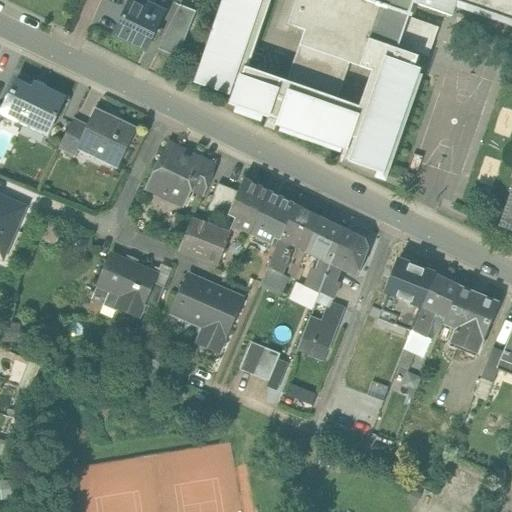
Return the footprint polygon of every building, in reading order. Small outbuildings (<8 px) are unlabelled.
[(164,12),(139,0),(131,0),(114,35),(146,51),(152,39),(154,40),(159,29),(157,28),(162,18),(164,12)] [(225,0),(197,83),(228,94),(232,83),(238,85),(231,105),(268,117),(268,116),(281,79),(247,68),(270,0),(225,0)] [(511,0),(295,0),(287,24),(304,30),(299,45),(360,66),(370,37),(398,47),(409,16),(411,17),(412,14),(410,13),(413,3),(451,17),(455,7),(511,26),(511,185),(498,226),(511,231),(511,0)] [(179,6),(159,49),(178,57),(195,13),(179,6)] [(398,47),(370,37),(360,66),(371,71),(359,107),(281,79),(268,116),(278,120),(277,124),(347,148),(351,137),(358,140),(350,162),(381,173),(418,69),(414,68),(418,56),(397,49),(398,47)] [(64,99),(34,84),(31,88),(15,81),(0,111),(0,112),(18,121),(21,115),(49,129),(64,99)] [(136,128),(95,109),(88,126),(80,142),(81,143),(77,150),(117,168),(136,128)] [(73,119),(58,149),(74,157),(77,150),(81,143),(80,142),(88,126),(73,119)] [(183,154),(168,147),(148,188),(149,189),(150,186),(182,201),(181,204),(182,205),(190,188),(203,161),(192,155),(189,161),(181,157),(183,154)] [(203,161),(190,188),(202,194),(213,165),(203,161)] [(270,193),(242,179),(237,192),(234,198),(235,199),(228,215),(230,216),(235,218),(232,225),(252,235),(270,193)] [(237,192),(218,184),(207,210),(228,219),(230,216),(228,215),(235,199),(234,198),(237,192)] [(294,205),(270,193),(252,235),(271,244),(274,238),(279,240),(294,205)] [(0,196),(0,258),(2,259),(24,208),(0,196)] [(319,217),(294,205),(279,240),(274,253),(267,267),(282,275),(289,258),(285,256),(290,245),(305,252),(319,217)] [(345,230),(319,217),(305,252),(320,260),(316,271),(312,270),(306,286),(320,293),(345,230)] [(230,234),(192,219),(180,250),(218,265),(230,234)] [(365,240),(345,230),(320,293),(333,299),(340,283),(336,281),(341,270),(357,277),(368,248),(365,240)] [(156,275),(110,255),(97,284),(122,295),(116,308),(138,317),(143,304),(153,282),(156,275)] [(292,263),(287,276),(294,279),(299,267),(292,263)] [(413,264),(385,339),(405,349),(434,274),(413,264)] [(459,286),(434,274),(405,349),(423,357),(431,339),(426,337),(431,324),(430,324),(435,313),(445,319),(459,286)] [(241,299),(190,276),(173,313),(205,327),(199,342),(218,350),(241,299)] [(153,282),(143,304),(155,309),(164,287),(153,282)] [(499,303),(459,286),(445,319),(443,325),(455,330),(449,343),(477,355),(499,303)] [(328,303),(321,322),(310,317),(302,338),(330,348),(345,309),(328,303)] [(511,330),(503,352),(496,369),(511,374),(511,330)] [(266,348),(251,342),(240,370),(254,376),(266,348)] [(160,346),(150,362),(164,371),(169,364),(162,360),(168,351),(160,346)] [(280,354),(266,348),(254,376),(269,382),(280,354)] [(491,381),(496,369),(503,352),(494,348),(481,377),(491,381)] [(491,381),(481,377),(474,396),(486,401),(494,382),(491,381)] [(293,385),(290,394),(312,403),(316,393),(293,385)] [(21,414),(9,410),(7,416),(19,420),(21,414)] [(12,437),(0,434),(0,445),(1,446),(8,447),(12,437)] [(8,447),(1,446),(0,447),(0,455),(5,457),(8,447)]
